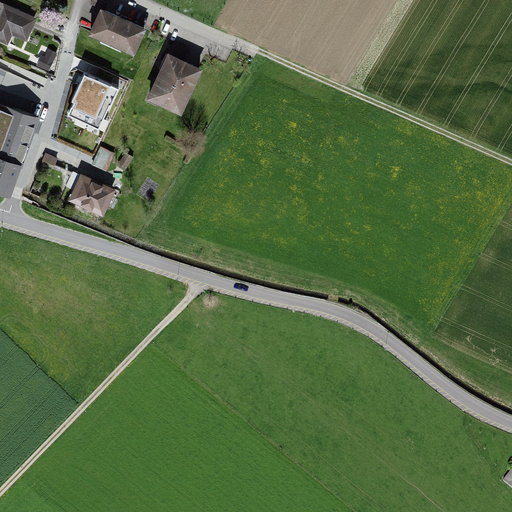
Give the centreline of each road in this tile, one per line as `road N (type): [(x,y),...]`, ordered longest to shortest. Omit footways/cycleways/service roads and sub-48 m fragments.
road 1 (tertiary): [(0,198),(186,270),(358,317),(511,420)]
road 2 (track): [(0,493),(202,275)]
road 3 (track): [(258,50),(511,162)]
road 4 (residential): [(137,0),(258,50)]
